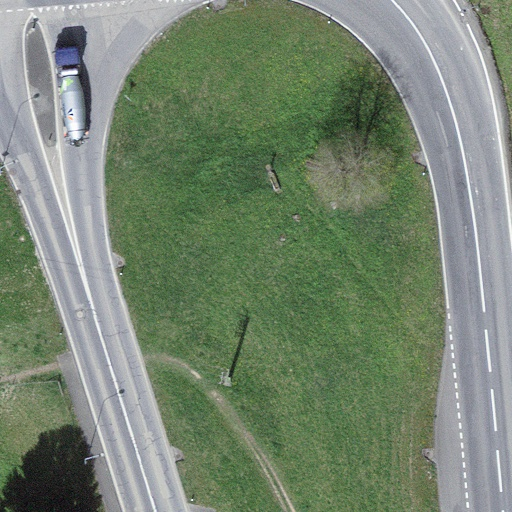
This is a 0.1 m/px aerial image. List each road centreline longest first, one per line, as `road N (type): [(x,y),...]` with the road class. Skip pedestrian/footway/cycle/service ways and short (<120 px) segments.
road 1 (tertiary): [(504,511),(471,198),(453,114),(431,56),(388,0)]
road 2 (secondary): [(30,0),(54,160),(152,511)]
